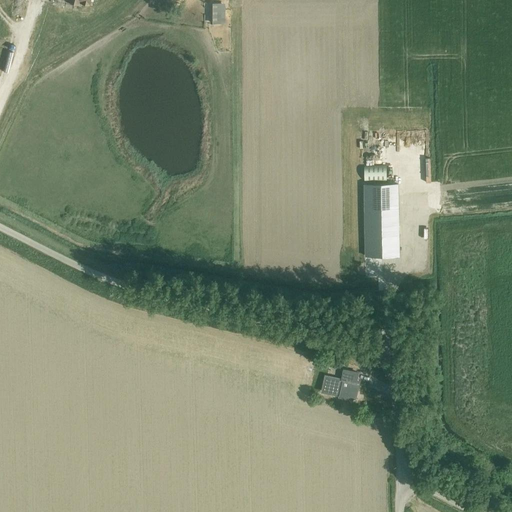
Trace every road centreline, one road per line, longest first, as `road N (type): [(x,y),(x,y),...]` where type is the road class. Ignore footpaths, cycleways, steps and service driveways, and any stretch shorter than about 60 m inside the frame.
road 1 (unclassified): [(400,475),(384,358),(154,295),(0,225)]
road 2 (unknown): [(384,358),(414,179)]
